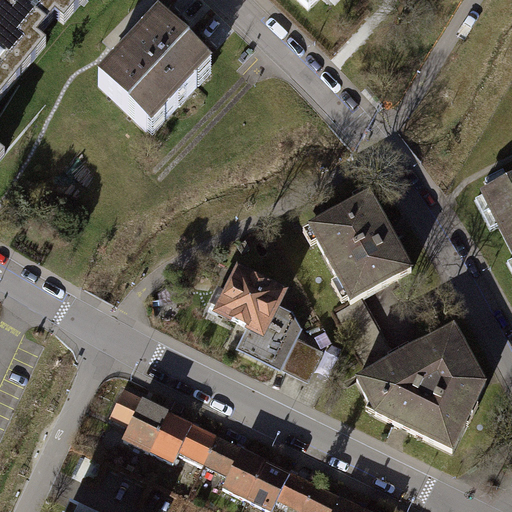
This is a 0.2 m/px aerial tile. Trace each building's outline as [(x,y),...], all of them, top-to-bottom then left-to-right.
[(0,0),(0,102),(46,47),(37,39),(47,26),(15,0),(0,0)] [(15,0),(47,26),(55,17),(64,25),(84,0),(15,0)] [(124,62),(99,86),(145,133),(159,119),(164,124),(199,88),(193,83),(206,70),(161,25),(135,51),(127,42),(116,54),(124,62)] [(511,178),(482,194),(511,250),(511,178)] [(369,196),(307,230),(349,305),(360,299),(410,271),(369,196)] [(221,311),(219,315),(251,330),(242,350),(279,368),(296,332),(288,317),(274,310),(282,295),(238,274),(228,297),(217,292),(210,306),(221,311)] [(373,324),(360,299),(349,305),(335,313),(348,337),(373,324)] [(394,363),(373,324),(348,337),(370,376),(394,363)] [(370,376),(358,383),(372,415),(450,453),(484,385),(454,330),(394,363),(370,376)] [(317,352),(296,343),(283,371),(304,381),(317,352)] [(125,443),(149,455),(169,416),(125,395),(112,421),(131,430),(125,443)] [(218,440),(169,416),(149,455),(176,468),(182,455),(206,466),(218,440)] [(224,491),(249,503),(268,465),(218,440),(206,466),(230,478),(224,491)] [(274,511),(279,502),(300,511),(308,511),(320,490),(268,465),(249,503),(266,511),(274,511)] [(364,511),(320,490),(308,511),(364,511)]
